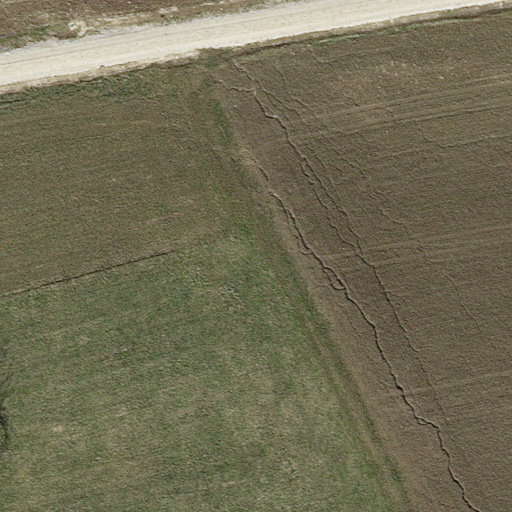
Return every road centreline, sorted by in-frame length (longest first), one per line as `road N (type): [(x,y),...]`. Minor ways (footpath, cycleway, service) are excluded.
road 1 (track): [(174,36),(406,511)]
road 2 (track): [(0,67),(414,0)]
